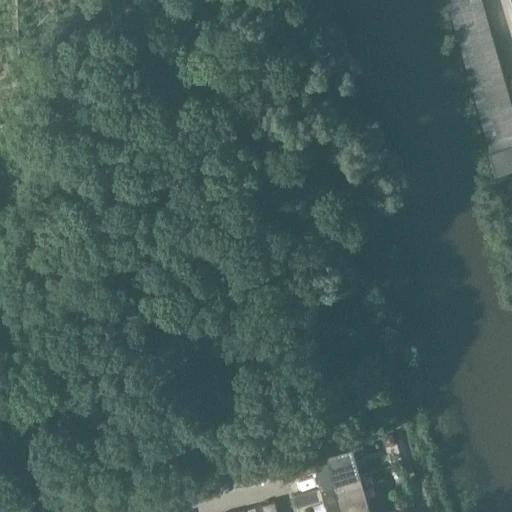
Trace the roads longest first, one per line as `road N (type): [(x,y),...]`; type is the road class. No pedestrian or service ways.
road 1 (residential): [(0,280),(24,231),(0,107)]
road 2 (residential): [(151,511),(179,503),(203,510),(280,488)]
